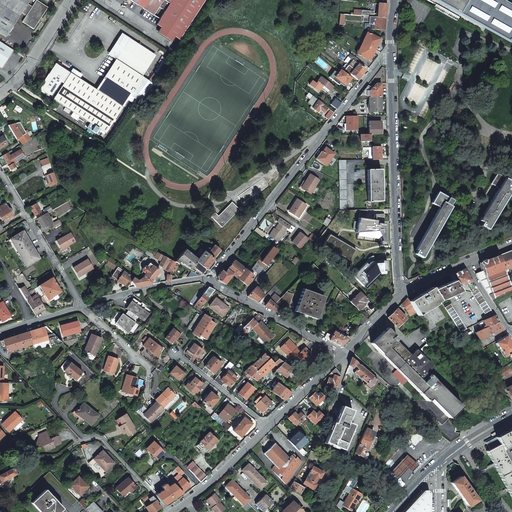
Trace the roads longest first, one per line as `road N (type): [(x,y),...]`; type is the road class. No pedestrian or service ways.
road 1 (residential): [(209,278),(390,48)]
road 2 (residential): [(401,292),(390,48)]
road 3 (residential): [(168,511),(101,440),(83,440),(53,407),(65,389)]
road 4 (residential): [(0,175),(82,306)]
road 5 (residential): [(342,354),(209,278)]
road 6 (residential): [(209,278),(158,283),(82,306)]
